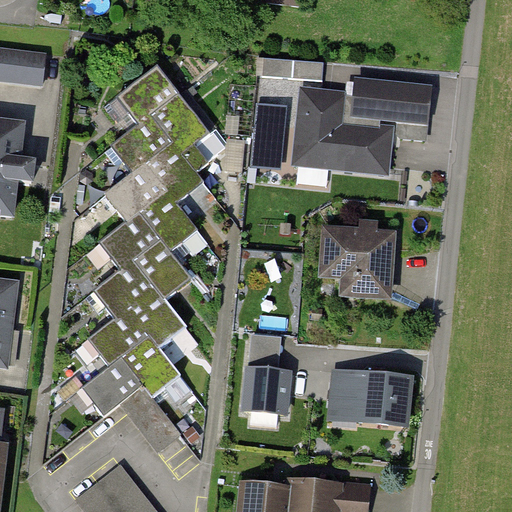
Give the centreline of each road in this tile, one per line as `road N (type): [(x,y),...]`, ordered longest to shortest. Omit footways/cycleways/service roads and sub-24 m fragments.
road 1 (residential): [(486,0),(424,511)]
road 2 (residential): [(183,511),(125,437),(53,492)]
